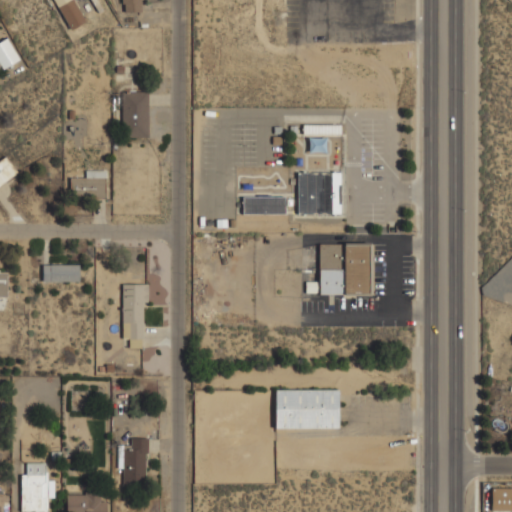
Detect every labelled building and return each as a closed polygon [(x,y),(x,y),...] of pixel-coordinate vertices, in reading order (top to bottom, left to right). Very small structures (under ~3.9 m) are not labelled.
[(66,0),(57,6),(70,30),(85,21),(72,0),(66,0)] [(140,0),(121,0),(121,11),(140,11),(140,0)] [(0,69),(18,58),(5,38),(0,41),(0,69)] [(148,90),(120,90),(120,136),(148,136),(148,90)] [(0,183),(16,173),(5,157),(0,160),(0,183)] [(69,177),(69,196),(104,196),(104,169),(84,169),(84,177),(69,177)] [(295,171),(295,214),(340,214),(340,171),(295,171)] [(283,214),(283,195),(241,195),(241,214),(283,214)] [(370,295),(370,242),(317,242),(317,281),(304,281),(303,294),(370,295)] [(78,281),(78,263),(41,263),(41,281),(78,281)] [(120,282),(120,338),(129,338),(129,347),(145,347),(145,282),(120,282)] [(273,388),(273,428),(337,428),(337,388),(273,388)] [(117,444),(117,484),(148,484),(149,437),(124,437),(124,444),(117,444)] [(45,511),(45,497),(53,498),(53,478),(43,478),(43,463),(23,463),(23,471),(19,471),(19,511),(30,511),(45,511)] [(489,510),(511,510),(511,487),(489,487),(489,510)] [(106,511),(106,491),(65,491),(65,511),(106,511)]
